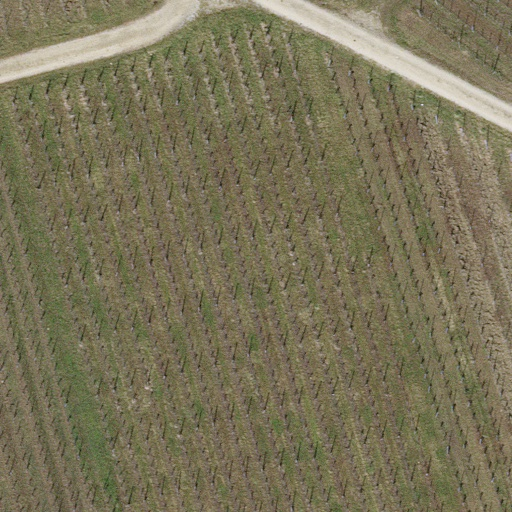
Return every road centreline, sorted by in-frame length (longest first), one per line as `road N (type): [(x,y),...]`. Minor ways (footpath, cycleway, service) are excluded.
road 1 (track): [(280,0),(511,117)]
road 2 (track): [(190,0),(160,22),(0,72)]
